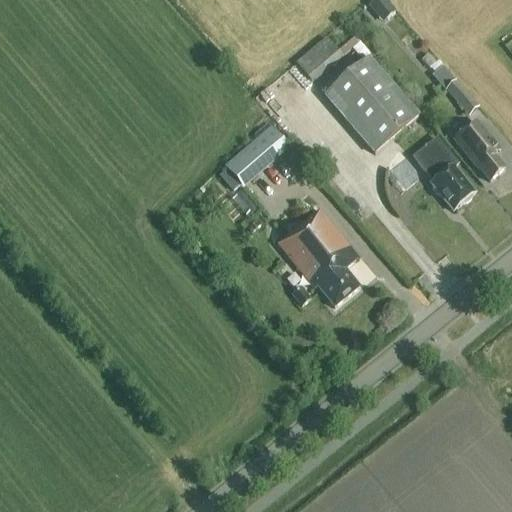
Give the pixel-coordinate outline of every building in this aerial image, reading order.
[(312,86),(358,47),(350,39),(335,51),(326,41),(296,67),(312,86)] [(375,159),(419,119),(369,61),(323,100),(375,159)] [(447,92),(456,84),(445,72),(435,80),(447,92)] [(456,84),(447,92),(468,120),(478,110),(456,84)] [(478,173),(488,186),(505,172),(495,159),(501,154),(476,124),(452,143),(476,174),(478,173)] [(242,193),(290,152),(270,130),(223,171),(225,173),(240,190),(242,193)] [(474,197),(453,171),(458,167),(437,142),(413,161),(429,180),(433,178),(437,183),(431,187),(453,214),(474,197)] [(232,196),(240,190),(225,173),(217,179),(232,196)] [(359,291),(345,274),(359,263),(319,214),(278,248),(314,293),(317,291),(334,312),(359,291)] [(301,311),(311,302),(302,291),(292,300),(301,311)]
